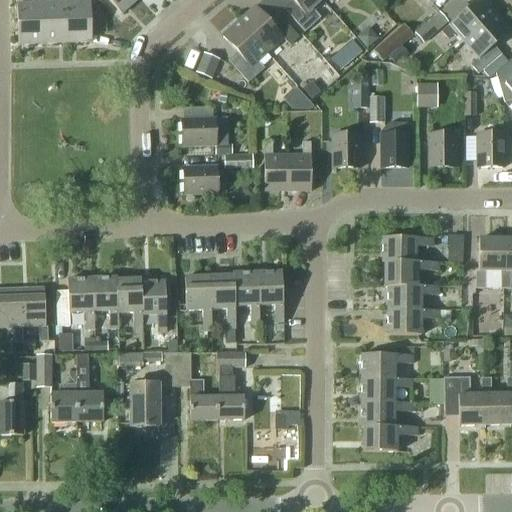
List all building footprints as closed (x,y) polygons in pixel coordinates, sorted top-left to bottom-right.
[(30,0),(31,4),(16,5),(17,46),(42,45),(41,4),(40,0),(30,0)] [(107,0),(121,15),(137,0),(107,0)] [(321,3),(318,0),(287,0),(291,4),(282,12),(303,34),(319,20),(311,12),(321,3)] [(463,42),(494,16),(480,0),(478,0),(441,33),(447,40),(455,33),(463,42)] [(89,2),(65,3),(66,44),(91,43),(90,2),(89,2)] [(51,4),(41,4),(42,45),(66,44),(65,3),(51,4)] [(253,10),(237,25),(265,54),(280,39),(288,46),(296,38),(276,17),(267,25),(253,10)] [(448,24),(439,13),(414,34),(422,44),(448,24)] [(494,16),(463,42),(478,59),(469,66),(478,75),(488,66),(493,71),(505,61),(493,46),(509,32),(494,16)] [(265,54),(237,25),(221,40),(235,55),(226,64),(246,86),(263,70),(256,62),(265,54)] [(365,29),(357,37),(366,48),(369,45),(377,39),(369,30),(365,29)] [(397,32),(374,51),(382,61),(405,41),(405,40),(398,33),(397,32)] [(348,65),(339,53),(329,61),(338,73),(348,65)] [(216,63),(202,57),(194,75),(209,81),(216,63)] [(511,60),(511,59),(494,74),(496,79),(489,81),(496,101),(502,99),(504,104),(511,96),(511,60)] [(367,110),(367,81),(352,81),(352,110),(367,110)] [(319,94),(311,83),(302,90),(310,100),(319,94)] [(437,85),(416,85),(415,109),(437,109),(437,85)] [(313,107),(294,87),(281,99),(292,111),(309,111),(313,107)] [(475,117),(475,94),(463,94),(463,117),(475,117)] [(384,98),(369,98),(369,124),(384,124),(384,98)] [(211,122),(210,122),(200,122),(183,123),(180,123),(181,148),(215,148),(214,122),(211,122)] [(404,124),(387,124),(380,132),(378,137),(379,171),(405,170),(404,137),(404,124)] [(453,137),(427,136),(427,170),(453,170),(453,137)] [(501,169),(501,136),(475,136),(476,169),(501,169)] [(357,170),(357,137),(330,137),(330,170),(357,170)] [(285,193),(285,158),(270,158),(270,145),(262,145),(262,194),(285,193)] [(300,158),(285,158),(285,193),(310,193),(309,145),(300,145),(300,158)] [(232,156),(231,148),(215,148),(215,156),(232,156)] [(252,170),(251,156),(223,157),(224,170),(252,170)] [(216,197),(215,171),(182,171),(182,197),(216,197)] [(247,187),(242,190),(242,195),(246,198),(251,196),(251,190),(247,187)] [(451,234),(451,259),(470,259),(470,234),(451,234)] [(414,264),(414,250),(431,250),(431,240),(380,240),(380,265),(382,264),(414,264)] [(502,273),(502,241),(477,241),(477,272),(474,272),(474,290),(485,291),(485,273),(499,273),(502,273)] [(511,241),(502,241),(502,273),(499,273),(499,291),(509,291),(510,273),(511,273),(511,241)] [(414,264),(382,264),(382,288),(386,288),(416,288),(416,273),(437,273),(437,264),(414,264)] [(257,275),(258,307),(272,307),(273,323),(282,323),(281,274),(257,275)] [(258,324),(258,307),(257,275),(231,275),(231,278),(233,278),(234,308),(248,308),(249,324),(258,324)] [(233,278),(231,278),(209,279),(210,312),(225,312),(226,333),(235,332),(234,308),(233,278)] [(115,279),(91,280),(93,314),(109,314),(109,330),(118,329),(117,315),(116,315),(115,282),(115,279)] [(211,333),(210,312),(209,279),(184,280),(185,313),(200,312),(201,333),(211,333)] [(93,330),(93,314),(91,280),(67,281),(67,292),(55,293),(56,329),(68,328),(68,315),(85,314),(85,330),(93,330)] [(139,281),(115,282),(116,315),(117,315),(132,315),(132,336),(141,336),(140,315),(139,284),(139,281)] [(163,284),(139,284),(140,315),(156,314),(157,335),(165,335),(163,284)] [(416,288),(386,288),(386,312),(437,312),(418,312),(418,297),(437,297),(437,288),(416,288)] [(44,290),(18,291),(20,329),(22,329),(38,329),(39,343),(48,343),(47,327),(46,327),(44,290)] [(20,329),(18,291),(0,291),(0,330),(13,330),(14,344),(22,344),(22,329),(20,329)] [(437,312),(386,312),(386,336),(419,336),(419,321),(437,321),(437,312)] [(450,312),(439,312),(439,324),(450,324),(450,312)] [(511,316),(503,316),(503,329),(511,328),(511,316)] [(235,333),(226,333),(226,345),(235,345),(235,333)] [(73,353),(72,335),(58,336),(59,353),(73,353)] [(34,341),(23,341),(23,351),(35,351),(34,341)] [(164,389),(177,389),(177,354),(176,342),(167,342),(168,354),(164,354),(164,389)] [(106,343),(94,343),(94,344),(94,352),(106,352),(106,343)] [(94,352),(94,344),(83,344),(83,352),(94,352)] [(161,364),(161,354),(118,355),(118,369),(142,368),(142,364),(161,364)] [(189,423),(216,423),(215,399),(202,399),(202,382),(190,382),(190,354),(177,354),(177,389),(189,389),(189,423)] [(218,399),(215,399),(216,423),(243,423),(243,399),(233,399),(233,378),(231,378),(231,369),(244,369),(244,355),(217,355),(217,369),(218,399)] [(76,373),(76,424),(102,423),(102,395),(88,395),(87,356),(76,356),(76,373)] [(51,357),(35,357),(35,389),(51,389),(51,357)] [(359,358),(359,381),(393,381),(393,366),(410,366),(410,357),(359,358)] [(34,382),(34,362),(21,362),(21,382),(34,382)] [(50,424),(76,424),(76,373),(69,373),(69,385),(62,385),(62,395),(50,395),(50,424)] [(458,379),(443,379),(443,381),(443,405),(443,411),(458,411),(458,428),(484,428),(483,396),(481,396),(470,397),(469,379),(458,379)] [(480,380),(481,396),(483,396),(484,428),(509,427),(508,396),(506,396),(490,396),(490,380),(480,380)] [(393,381),(359,381),(359,406),(393,405),(393,390),(410,390),(410,381),(393,381)] [(443,381),(428,381),(428,406),(443,405),(443,381)] [(22,385),(8,385),(8,404),(0,403),(0,437),(24,437),(24,404),(22,404),(22,385)] [(159,429),(159,387),(130,387),(129,429),(159,429)] [(410,405),(393,405),(359,406),(359,428),(362,428),(393,428),(392,415),(410,415),(410,405)] [(285,430),(285,417),(275,417),(276,430),(285,430)] [(393,430),(393,428),(362,428),(362,453),(395,453),(395,437),(416,437),(416,429),(393,430)]
